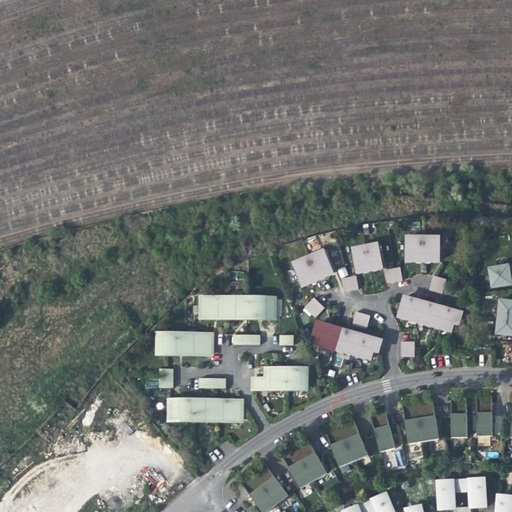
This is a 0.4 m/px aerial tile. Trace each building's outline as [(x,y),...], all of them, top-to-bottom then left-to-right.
[(423,261),(424,239),(408,238),(407,261),(417,261),(423,261)] [(440,261),(440,239),(424,239),(423,261),(431,261),(440,261)] [(383,268),(378,245),(366,248),(371,270),(377,269),(383,268)] [(371,270),(366,248),(354,250),(358,272),(366,271),(371,270)] [(309,259),(318,280),(326,277),(334,273),(325,252),(309,259)] [(318,280),(309,259),(295,265),(304,286),(313,282),(318,280)] [(511,265),(491,269),(493,283),(497,287),(507,285),(511,284),(511,265)] [(340,278),(348,275),(345,267),(337,270),(340,278)] [(388,283),(403,281),(403,280),(400,267),(393,268),(386,270),(388,283)] [(344,292),(359,289),(356,276),(349,277),(342,279),(344,292)] [(430,290),(442,294),(446,279),(434,276),(430,290)] [(226,318),(226,298),(201,298),(201,318),(214,318),(226,318)] [(244,318),(250,318),(250,299),(226,298),(226,318),(244,318)] [(305,308),(316,318),(325,308),(314,298),(305,308)] [(415,321),(418,322),(423,303),(415,301),(405,298),(399,317),(415,321)] [(250,299),(250,318),(267,319),(275,319),(275,299),(250,299)] [(511,301),(501,301),(499,317),(511,318),(511,301)] [(436,327),(442,309),(434,307),(423,303),(418,322),(436,327)] [(459,324),(462,315),(454,312),(442,309),(436,327),(452,331),(454,323),(459,324)] [(353,325),(367,329),(371,316),(356,312),(353,325)] [(511,318),(499,317),(498,333),(511,334),(511,318)] [(318,344),(336,349),(342,330),(331,327),(318,324),(315,333),(320,335),(318,344)] [(336,349),(354,354),(359,335),(349,332),(342,330),(336,349)] [(173,354),(177,354),(177,334),(160,334),(160,354),(173,354)] [(195,354),(195,334),(177,334),(177,354),(182,354),(195,354)] [(212,354),(212,334),(195,334),(195,354),(212,354)] [(234,335),(234,345),(260,345),(260,335),(234,335)] [(280,335),(280,345),(294,345),(294,335),(280,335)] [(359,335),(354,354),(371,359),(374,350),(379,351),(381,342),(369,338),(359,335)] [(415,350),(415,342),(401,342),(402,357),(415,357),(415,350)] [(160,388),(174,388),(174,369),(173,369),(160,369),(160,378),(160,388)] [(255,389),(286,389),(287,370),(275,370),(267,370),(267,379),(255,379),(254,379),(254,389),(255,389)] [(287,370),(286,389),(307,389),(307,370),(296,370),(287,370)] [(200,379),(200,388),(211,388),(226,389),(226,379),(200,379)] [(493,412),(493,400),(477,401),(478,412),(493,412)] [(170,420),(192,420),(192,401),(182,401),(170,401),(170,420)] [(192,420),(217,421),(218,401),(201,401),(192,401),(192,420)] [(242,421),(242,402),(228,402),(218,401),(217,421),(242,421)] [(467,413),(467,402),(459,402),(451,402),(452,414),(467,413)] [(436,415),(434,404),(427,406),(419,407),(420,417),(436,415)] [(420,417),(419,407),(410,408),(404,409),(405,419),(420,417)] [(493,437),(493,412),(478,412),(478,437),(493,437)] [(468,438),(467,413),(452,414),(452,439),(468,438)] [(389,424),(386,414),(380,415),(371,417),(374,428),(389,424)] [(440,440),(436,415),(420,417),(424,442),(440,440)] [(493,416),(493,434),(502,434),(501,415),(493,416)] [(424,442),(420,417),(405,419),(409,445),(424,442)] [(359,434),(355,423),(349,425),(341,429),(345,439),(359,434)] [(396,448),(389,424),(374,428),(381,452),(396,448)] [(345,439),(341,429),(335,431),(327,435),(331,445),(345,439)] [(369,456),(359,434),(345,439),(355,462),(369,456)] [(355,462),(345,439),(331,445),(341,468),(355,462)] [(315,452),(310,442),(304,446),(297,450),(303,459),(315,452)] [(303,459),(297,450),(289,454),(283,457),(289,467),(303,459)] [(393,466),(402,466),(401,451),(392,451),(393,466)] [(328,473),(315,452),(303,459),(314,481),(328,473)] [(314,481),(303,459),(289,467),(301,489),(314,481)] [(274,476),(268,467),(263,471),(256,476),(262,485),(274,476)] [(262,485),(256,476),(249,481),(243,485),(249,494),(262,485)] [(289,497),(274,476),(262,485),(276,506),(289,497)] [(485,480),(438,482),(440,510),(446,509),(453,509),(452,492),(473,491),(474,508),(481,507),(486,507),(485,480)] [(267,511),(276,506),(262,485),(249,494),(262,511),(267,511)] [(394,511),(387,495),(346,511),(371,511),(379,509),(380,511),(394,511)] [(510,511),(511,497),(499,495),(497,511),(510,511)]
